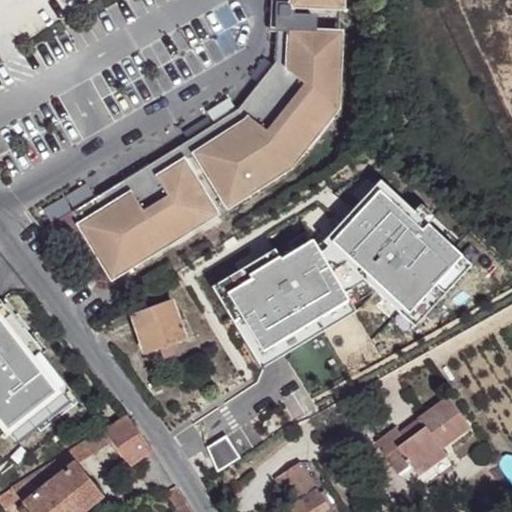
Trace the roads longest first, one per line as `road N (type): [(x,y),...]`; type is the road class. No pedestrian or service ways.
road 1 (residential): [(0,219),(199,511)]
road 2 (unclassified): [(0,208),(245,64),(258,40),(258,0)]
